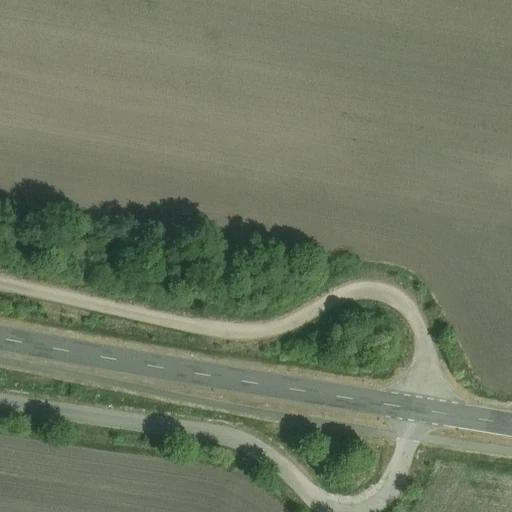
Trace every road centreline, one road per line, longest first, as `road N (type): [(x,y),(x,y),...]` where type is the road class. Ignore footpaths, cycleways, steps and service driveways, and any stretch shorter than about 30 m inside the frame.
road 1 (track): [(0,283),(214,327),(270,328),(357,288),(384,289),(408,303),(432,351),(405,466),(381,498),(353,508),(322,501),(280,460),(226,433),(0,399)]
road 2 (tertiary): [(0,335),(511,423)]
